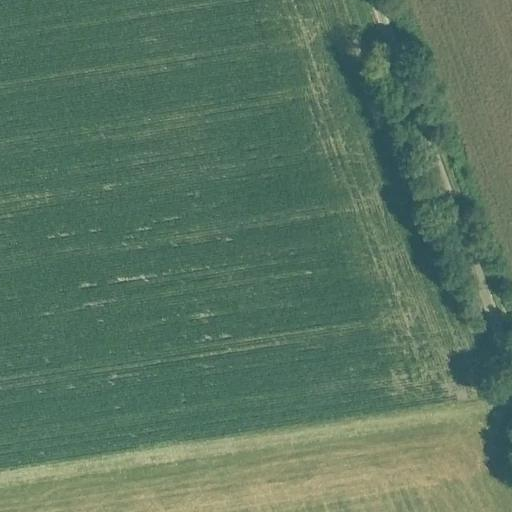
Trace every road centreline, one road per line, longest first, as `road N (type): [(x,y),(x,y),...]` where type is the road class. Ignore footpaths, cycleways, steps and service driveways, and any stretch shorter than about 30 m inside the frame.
road 1 (track): [(0,475),(511,397)]
road 2 (residential): [(511,368),(376,0)]
